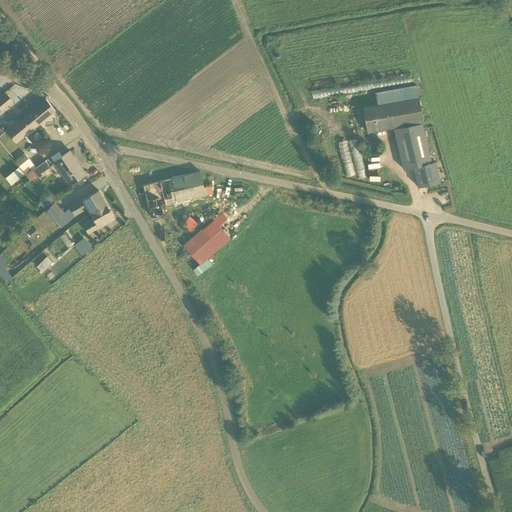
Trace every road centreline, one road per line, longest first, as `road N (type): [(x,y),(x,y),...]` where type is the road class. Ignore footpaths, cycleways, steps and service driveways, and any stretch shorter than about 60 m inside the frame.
road 1 (unclassified): [(95,144),(199,327),(242,479),(263,511)]
road 2 (unclassified): [(425,214),(95,144)]
road 3 (unclassified): [(497,511),(425,214)]
road 4 (track): [(325,193),(231,0)]
road 5 (unclassified): [(0,72),(57,93),(95,144)]
